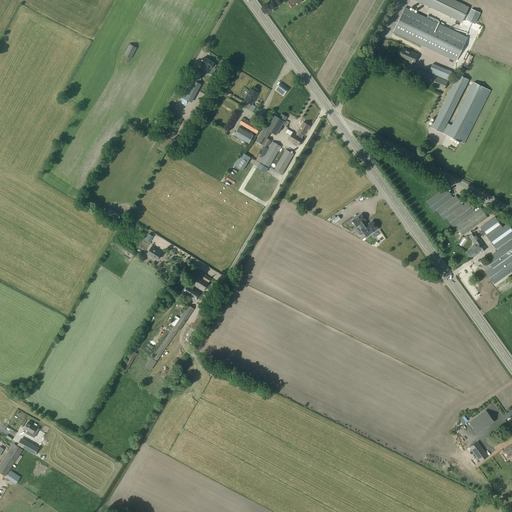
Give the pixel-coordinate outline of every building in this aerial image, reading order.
[(292,0),(289,3),(293,9),(302,2),(300,0),(292,0)] [(468,7),(452,0),(414,0),(461,22),(468,7)] [(451,59),(456,61),(467,38),(404,8),(393,31),(451,59)] [(283,16),(288,23),(293,19),(288,12),(283,16)] [(129,44),(123,56),(131,60),(137,48),(129,44)] [(400,55),(398,58),(414,65),(418,54),(403,48),(401,51),(400,51),(399,51),(398,54),(399,55),(400,55)] [(205,65),(202,71),(208,74),(215,64),(203,57),(200,63),(205,65)] [(417,68),(414,77),(443,90),(447,81),(438,77),(442,68),(432,64),(428,73),(417,68)] [(226,69),(208,103),(213,105),(231,72),(226,69)] [(200,85),(197,83),(202,74),(201,73),(196,71),(182,97),(187,100),(191,103),(200,85)] [(432,127),(431,128),(464,144),(491,91),(473,82),(451,126),(447,123),(469,80),(458,75),(434,123),(432,122),(430,126),(432,127)] [(281,83),(275,91),(283,97),(289,89),(281,83)] [(249,89),(243,101),(250,105),(256,93),(249,89)] [(264,128),(256,142),(262,145),(270,133),(276,137),(287,118),(281,114),(279,118),(273,115),(265,129),(264,128)] [(243,118),(239,124),(257,134),(260,128),(243,118)] [(292,134),(289,140),(293,142),(292,144),(296,146),(297,145),(298,145),(302,138),(303,136),(304,136),(307,129),(308,130),(310,127),(303,123),(298,132),(296,135),(296,136),(292,134)] [(239,128),(234,136),(248,144),(253,136),(239,128)] [(267,139),(263,146),(267,148),(271,141),(267,139)] [(272,142),(259,164),(268,169),(281,147),(272,142)] [(263,147),(259,154),(264,156),(268,149),(263,147)] [(286,150),(275,170),(282,174),(294,155),(286,150)] [(472,228),(488,217),(481,207),(474,211),(467,201),(462,205),(455,195),(453,197),(446,187),(426,202),(433,211),(435,210),(442,220),(445,218),(452,228),(456,225),(463,235),(467,232),(472,228)] [(378,229),(372,221),(366,226),(363,222),(365,220),(361,214),(352,221),(356,227),(359,225),(362,228),(361,229),(366,237),(370,234),(371,235),(374,233),(374,231),(378,229)] [(496,217),(481,227),(489,238),(504,227),(496,217)] [(504,227),(489,238),(490,239),(489,240),(495,249),(511,236),(511,226),(510,225),(505,229),(504,227)] [(475,232),(470,236),(474,242),(474,241),(477,245),(475,247),(474,247),(474,246),(467,251),(467,253),(468,255),(469,255),(471,257),(474,255),(475,255),(478,253),(478,252),(478,251),(481,250),(482,252),(487,249),(475,232)] [(153,236),(148,234),(145,240),(149,242),(153,236)] [(511,239),(511,241),(486,259),(492,267),(486,271),(495,284),(511,270),(511,239)] [(151,247),(147,255),(157,261),(161,254),(151,247)] [(199,272),(192,284),(203,291),(211,279),(199,272)] [(187,283),(181,293),(195,302),(201,293),(193,288),(194,287),(187,283)] [(152,359),(157,363),(179,330),(180,330),(194,310),(188,306),(187,307),(181,303),(178,307),(184,312),(179,319),(176,317),(171,324),(174,326),(152,359)] [(211,312),(203,308),(201,311),(209,316),(211,312)] [(194,323),(191,328),(194,330),(198,333),(201,328),(194,323)] [(132,351),(120,371),(125,375),(137,354),(138,351),(137,350),(149,330),(144,327),(133,347),(134,348),(132,351)] [(477,433),(493,421),(486,411),(470,423),(477,433)] [(27,423),(24,429),(29,432),(27,435),(31,437),(36,428),(27,423)] [(38,448),(25,441),(21,438),(18,445),(22,447),(35,455),(38,448)] [(470,447),(480,461),(487,456),(477,442),(470,447)] [(13,446),(0,465),(0,476),(3,479),(22,451),(13,446)] [(497,469),(502,473),(501,475),(503,477),(508,471),(505,468),(501,464),(497,469)] [(11,471),(7,478),(17,485),(21,478),(11,471)]
